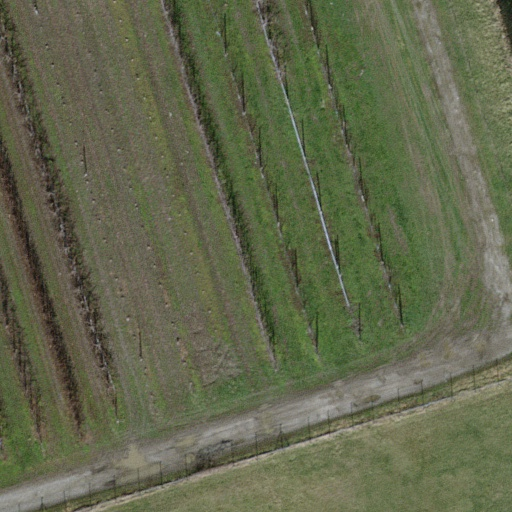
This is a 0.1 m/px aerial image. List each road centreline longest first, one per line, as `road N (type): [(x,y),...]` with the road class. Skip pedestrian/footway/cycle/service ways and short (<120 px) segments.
road 1 (track): [(18,511),(355,407),(511,338)]
road 2 (track): [(510,339),(403,0)]
